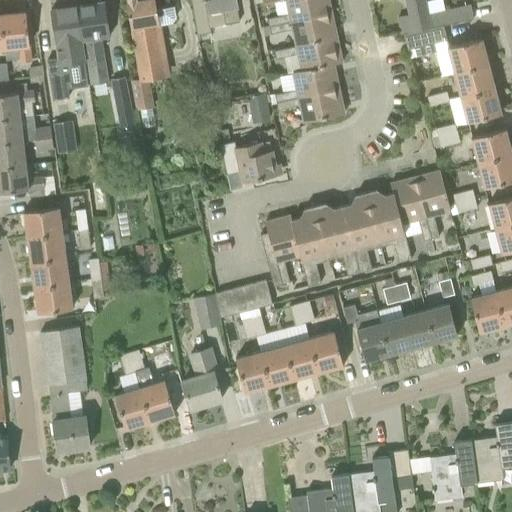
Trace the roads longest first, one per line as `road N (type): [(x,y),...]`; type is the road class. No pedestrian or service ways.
road 1 (residential): [(38,493),(511,359)]
road 2 (residential): [(38,493),(0,252)]
road 3 (residential): [(325,157),(360,137),(377,103),(358,0)]
